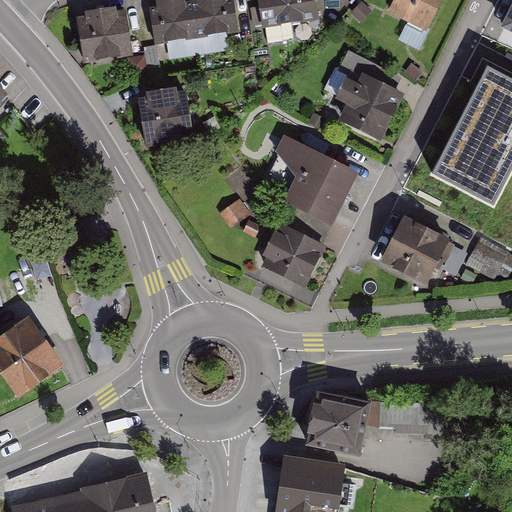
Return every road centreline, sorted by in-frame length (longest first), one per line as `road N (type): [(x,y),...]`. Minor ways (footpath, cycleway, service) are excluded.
road 1 (tertiary): [(10,25),(114,163),(189,325)]
road 2 (residential): [(480,0),(346,260)]
road 3 (secondary): [(511,340),(262,360)]
road 4 (secondary): [(163,389),(0,464)]
